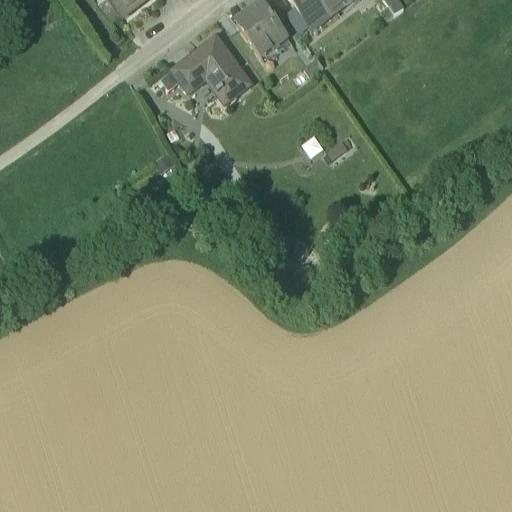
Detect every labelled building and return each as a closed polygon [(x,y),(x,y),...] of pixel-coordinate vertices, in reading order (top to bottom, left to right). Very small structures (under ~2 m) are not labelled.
[(111,0),(120,12),(136,0),(111,0)] [(283,13),(273,0),(263,0),(261,2),(275,22),(285,15),(283,13)] [(288,0),(273,0),(283,13),(292,6),(288,0)] [(288,0),(292,6),(309,29),(349,0),(288,0)] [(403,7),(397,0),(381,0),(392,15),(403,7)] [(275,22),(261,2),(235,21),(259,55),(285,36),(275,22)] [(248,81),(215,35),(169,67),(184,88),(205,73),(222,98),(248,81)]
